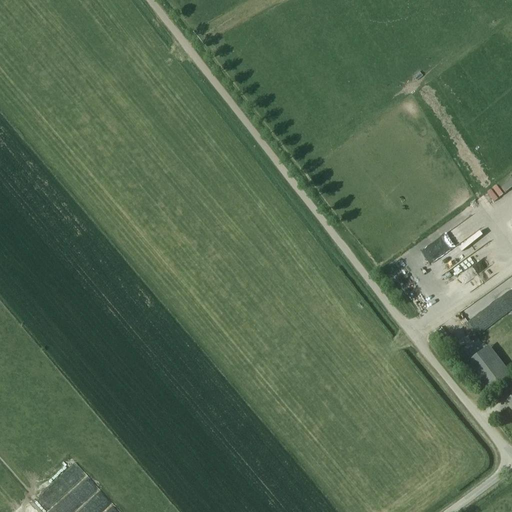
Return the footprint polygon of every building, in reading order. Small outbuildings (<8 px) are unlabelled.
[(494,188),(487,193),(494,203),(501,198),(494,188)] [(474,215),(419,251),(436,278),(492,242),(474,215)] [(471,290),(494,275),(483,259),(466,271),(461,263),(455,267),(471,290)] [(460,309),(475,336),(492,327),(486,316),(491,313),(487,306),(511,291),(511,287),(510,285),(507,287),(506,284),(460,309)] [(489,347),(463,365),(485,395),(510,377),(489,347)]
